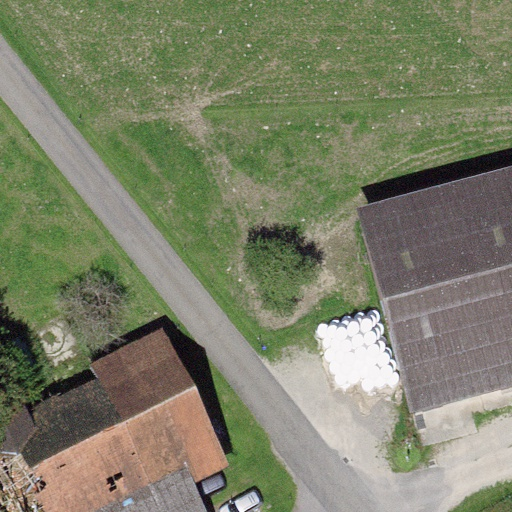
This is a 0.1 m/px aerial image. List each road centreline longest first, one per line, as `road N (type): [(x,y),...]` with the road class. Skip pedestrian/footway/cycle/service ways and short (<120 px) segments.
road 1 (unclassified): [(357,511),(0,64)]
road 2 (track): [(354,511),(511,459)]
